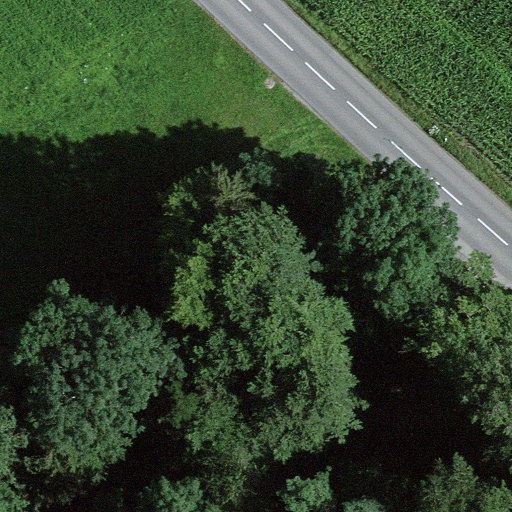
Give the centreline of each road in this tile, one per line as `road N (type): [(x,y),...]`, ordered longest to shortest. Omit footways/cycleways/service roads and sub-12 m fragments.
road 1 (tertiary): [(511,258),(245,0)]
road 2 (track): [(227,511),(279,492),(511,332)]
